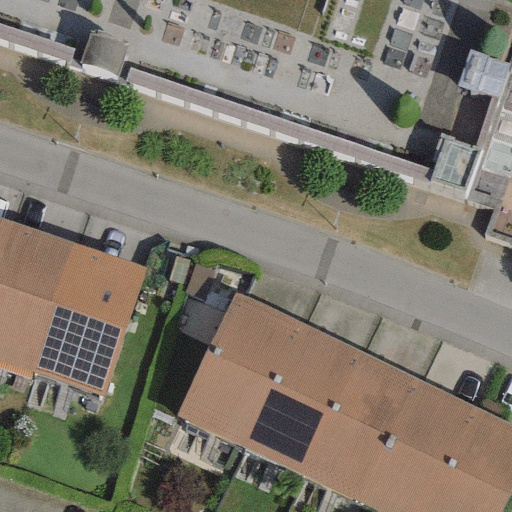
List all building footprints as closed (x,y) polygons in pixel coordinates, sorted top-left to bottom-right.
[(68,243),(6,222),(0,240),(0,369),(28,379),(30,373),(53,305),(48,303),(68,243)] [(143,268),(68,243),(48,303),(53,305),(30,373),(100,396),(143,268)] [(235,291),(174,414),(244,448),(304,325),(235,291)] [(360,353),(304,325),(244,448),(300,476),(360,353)] [(422,383),(360,353),(300,476),(362,506),(422,383)] [(432,511),(481,412),(422,383),(362,506),(374,511),(432,511)]
